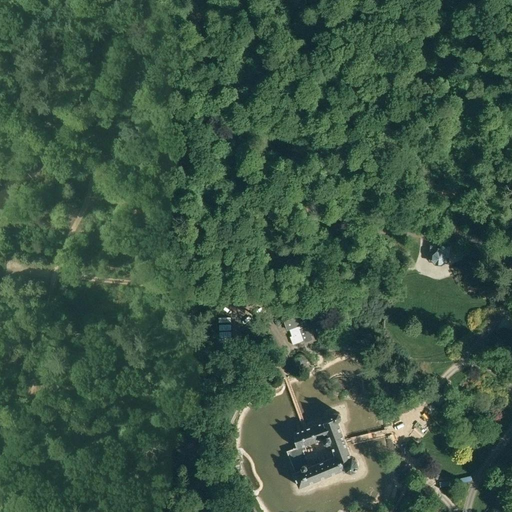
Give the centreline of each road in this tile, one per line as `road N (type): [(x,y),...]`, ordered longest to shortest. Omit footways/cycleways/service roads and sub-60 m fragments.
road 1 (track): [(349,226),(87,201),(58,264),(40,338),(28,449),(33,501)]
road 2 (track): [(349,60),(172,126),(114,138),(0,120)]
road 3 (track): [(143,511),(232,470),(131,445),(33,390),(0,397)]
road 4 (track): [(357,58),(503,248)]
road 5 (track): [(357,58),(511,2)]
